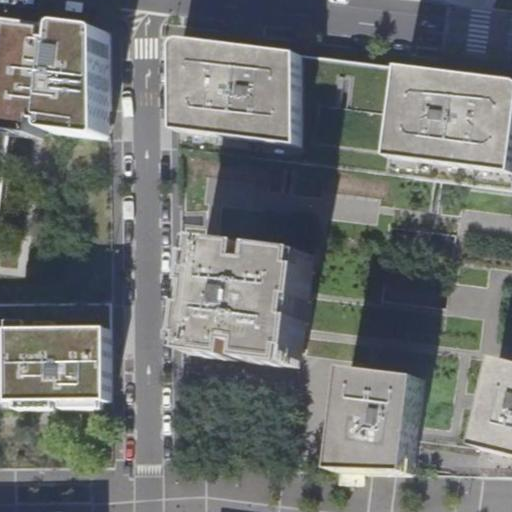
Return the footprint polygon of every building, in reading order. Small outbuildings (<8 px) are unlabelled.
[(64,26),(0,18),(0,26),(57,33),(55,44),(62,45),(64,26)] [(0,192),(7,135),(44,139),(46,125),(55,126),(54,133),(106,139),(108,139),(109,135),(110,130),(109,34),(108,32),(106,31),(64,26),(62,45),(55,44),(57,33),(0,26),(0,192)] [(183,152),(511,192),(511,84),(448,76),(266,53),(188,43),(184,45),(183,47),(183,152)] [(206,244),(191,357),(305,371),(320,259),(206,244)] [(0,331),(112,331),(111,303),(0,304),(0,331)] [(0,331),(0,404),(112,403),(112,331),(0,331)] [(511,364),(504,362),(482,451),(511,458),(511,364)] [(352,370),(338,472),(415,474),(428,380),(352,370)]
